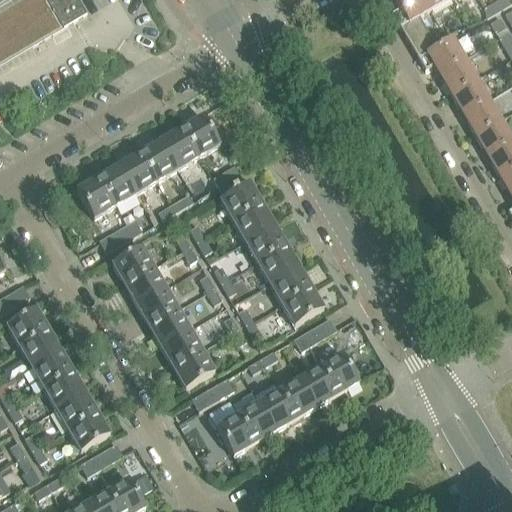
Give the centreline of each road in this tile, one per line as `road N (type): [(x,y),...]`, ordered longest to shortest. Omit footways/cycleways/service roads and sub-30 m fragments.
road 1 (unclassified): [(442,387),(235,40)]
road 2 (residential): [(200,511),(2,179)]
road 3 (residential): [(511,247),(367,0)]
road 4 (residential): [(2,179),(235,40)]
road 5 (residential): [(236,511),(442,387)]
road 6 (unclassified): [(511,506),(442,387)]
